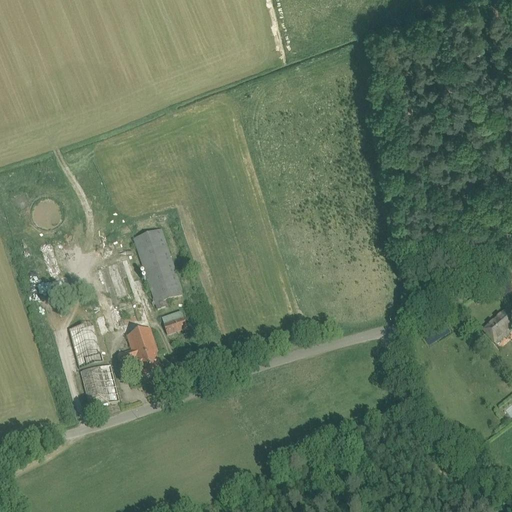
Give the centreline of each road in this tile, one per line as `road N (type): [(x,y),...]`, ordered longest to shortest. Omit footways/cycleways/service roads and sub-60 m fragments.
road 1 (unclassified): [(0,451),(420,321),(511,257)]
road 2 (track): [(485,478),(407,406),(390,329)]
